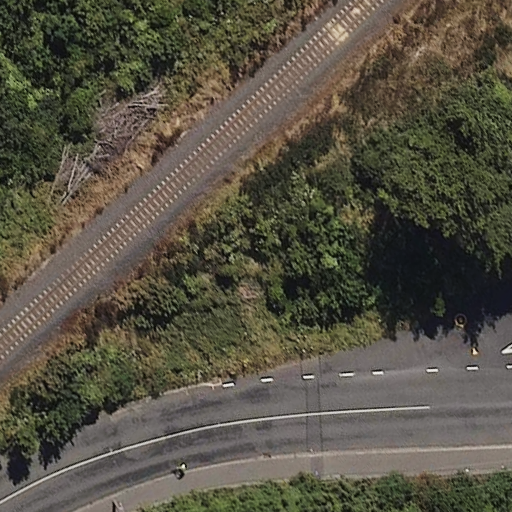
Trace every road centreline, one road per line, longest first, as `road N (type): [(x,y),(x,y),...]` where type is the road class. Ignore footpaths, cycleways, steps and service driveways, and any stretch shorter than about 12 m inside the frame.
road 1 (secondary): [(0,501),(104,452),(214,422),(409,406)]
road 2 (residential): [(511,343),(409,406)]
